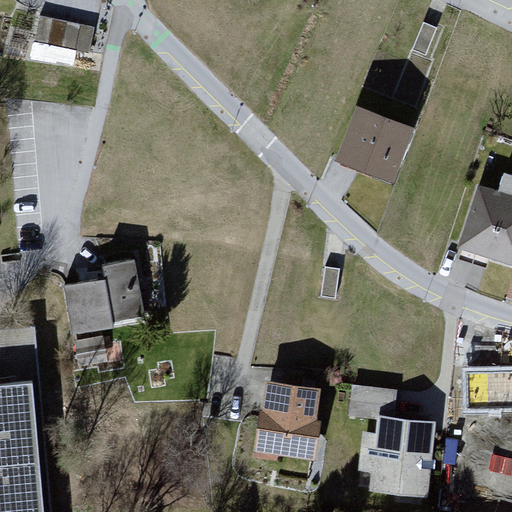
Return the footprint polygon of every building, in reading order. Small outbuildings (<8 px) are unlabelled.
[(91,28),(41,19),(34,57),(72,63),(75,47),(87,50),(91,28)] [(411,129),(358,109),(338,159),(391,180),(411,129)] [(511,198),(480,188),(461,246),(511,262),(511,198)] [(67,288),(79,365),(105,361),(99,328),(112,326),(110,319),(141,315),(133,263),(104,267),(107,282),(67,288)] [(41,324),(0,328),(0,334),(4,377),(0,376),(0,511),(48,511),(36,374),(45,373),(41,324)] [(511,372),(467,373),(468,407),(511,405),(511,372)] [(318,391),(266,384),(257,450),(314,458),(319,423),(314,422),(318,391)] [(433,424),(379,419),(378,436),(364,434),(360,468),(373,469),(371,488),(425,494),(433,424)]
